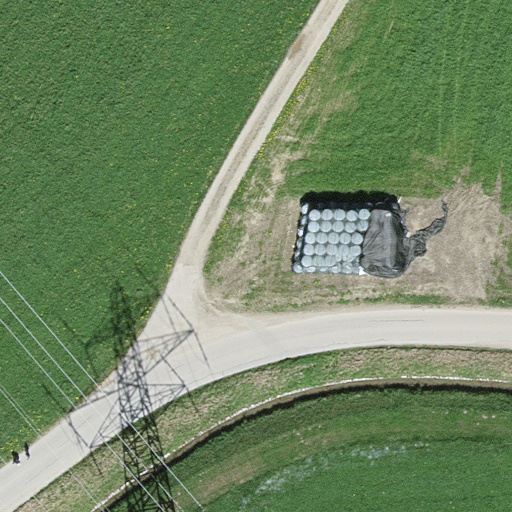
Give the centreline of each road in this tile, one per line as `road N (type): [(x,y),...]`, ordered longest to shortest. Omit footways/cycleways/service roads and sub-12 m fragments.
road 1 (unclassified): [(0,492),(113,405),(216,354),(317,331),(511,329)]
road 2 (track): [(165,376),(206,226),(341,0)]
